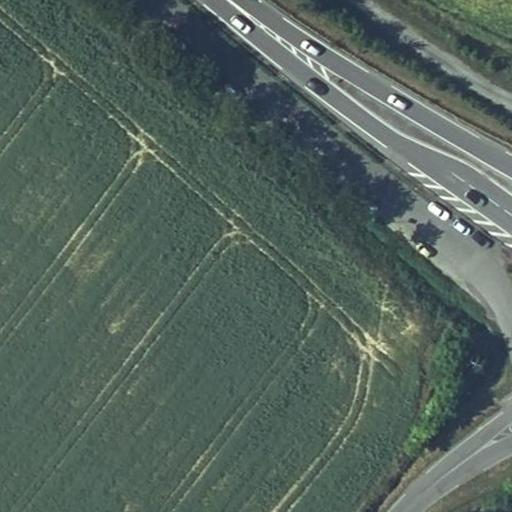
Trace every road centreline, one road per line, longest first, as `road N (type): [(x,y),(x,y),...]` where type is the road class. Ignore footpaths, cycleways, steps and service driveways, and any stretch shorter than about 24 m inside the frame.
road 1 (primary): [(269,34),(511,221)]
road 2 (primary): [(511,168),(269,34)]
